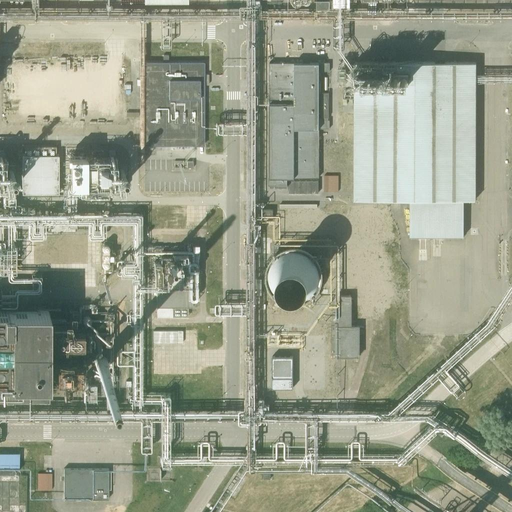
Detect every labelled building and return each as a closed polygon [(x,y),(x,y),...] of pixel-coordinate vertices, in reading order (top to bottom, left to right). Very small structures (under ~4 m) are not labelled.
[(355,116),(355,172),(355,199),(410,199),(464,199),(476,199),(476,62),(355,62),(355,116)] [(140,144),(152,144),(152,150),(194,150),(194,145),(203,145),(203,85),(205,85),(206,74),(203,74),(204,63),(141,63),(140,144)] [(330,71),(330,63),(270,63),(269,177),(274,177),(274,186),(288,186),(288,177),(319,177),(319,129),(330,129),(330,120),(319,120),(319,71),(330,71)] [(69,153),(69,180),(99,179),(99,175),(114,175),(113,152),(69,153)] [(60,155),(22,155),(22,193),(60,193),(60,155)] [(325,174),(325,190),(339,190),(339,174),(325,174)] [(464,236),(464,199),(410,199),(410,236),(464,236)] [(280,218),(322,219),(322,208),(280,208),(280,218)] [(264,219),(273,219),(273,210),(264,210),(264,219)] [(361,232),(386,232),(387,211),(361,210),(361,232)] [(358,273),(378,273),(379,240),(359,240),(358,273)] [(277,297),(316,300),(319,254),(271,251),(269,288),(277,289),(277,297)] [(193,307),(193,289),(157,289),(157,307),(193,307)] [(336,356),(359,356),(359,326),(351,326),(351,296),(336,296),(336,356)] [(0,395),(12,396),(47,396),(47,338),(48,338),(48,309),(28,309),(0,309),(0,395)] [(70,328),(71,340),(86,339),(85,327),(70,328)] [(177,341),(177,329),(154,329),(154,341),(177,341)] [(199,341),(199,329),(188,329),(189,341),(199,341)] [(297,335),(294,335),(293,335),(290,335),(288,335),(286,336),(285,336),(282,337),(279,339),(276,341),(274,343),(272,344),(271,346),(269,348),(267,351),(266,352),(266,353),(265,355),(264,357),(264,358),(264,359),(264,361),(263,362),(263,365),(263,367),(263,369),(263,370),(264,372),(264,374),(265,376),(266,378),(267,380),(267,381),(268,383),(270,386),(271,386),(273,389),(276,391),(277,392),(279,393),(282,395),(284,395),(286,396),(289,397),(292,397),(294,397),(296,397),(298,397),(300,397),(302,396),(305,395),(307,394),(309,393),(311,392),(313,391),(314,390),(316,388),(318,387),(319,385),(320,383),(321,381),(322,380),(323,378),(324,376),(324,373),(325,371),(325,370),(325,368),(325,366),(325,364),(325,362),(325,361),(324,359),(324,356),(323,354),(322,353),(322,352),(321,350),(320,349),(320,348),(317,345),(316,344),(314,342),(313,341),(311,340),(309,339),(307,338),(305,337),(302,336),(299,335),(297,335)] [(102,355),(101,355),(99,356),(98,356),(97,357),(96,359),(95,360),(95,361),(95,362),(95,363),(95,364),(96,365),(97,366),(97,367),(98,368),(99,368),(100,368),(101,369),(103,369),(104,368),(105,368),(106,367),(107,366),(107,365),(108,365),(108,364),(108,363),(108,362),(108,361),(108,360),(107,359),(107,358),(106,357),(105,356),(103,356),(102,355)] [(171,361),(172,374),(189,373),(188,360),(171,361)] [(154,362),(155,373),(166,373),(165,362),(154,362)] [(0,468),(20,468),(19,453),(0,453),(0,468)] [(64,498),(109,498),(109,468),(64,468),(64,498)] [(38,471),(38,489),(52,489),(53,472),(38,471)]
